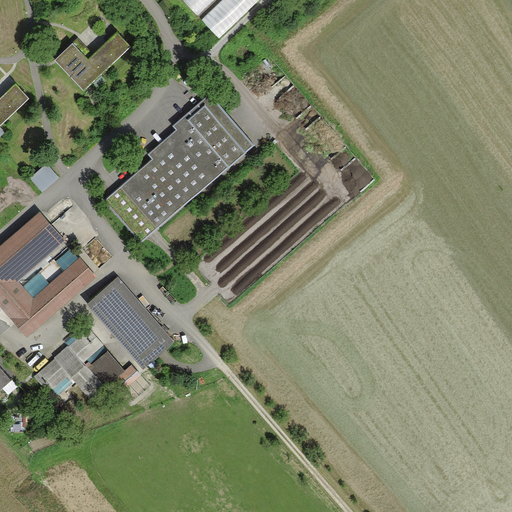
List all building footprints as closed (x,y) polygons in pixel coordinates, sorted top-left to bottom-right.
[(184,0),(196,14),(198,14),(214,0),(184,0)] [(218,37),(219,36),(261,0),(221,0),(201,17),(218,37)] [(55,57),(84,88),(130,44),(116,30),(89,57),(73,40),(55,57)] [(0,122),(28,96),(15,82),(0,95),(0,122)] [(106,198),(141,239),(253,141),(210,92),(174,124),(177,127),(149,151),(154,156),(106,198)] [(47,161),(31,176),(43,190),(59,175),(47,161)] [(80,257),(34,297),(18,279),(65,238),(41,210),(0,245),(0,302),(27,334),(96,275),(80,257)] [(87,304),(144,368),(174,341),(118,277),(87,304)] [(132,363),(126,368),(90,328),(36,376),(49,391),(69,373),(93,400),(111,384),(119,393),(141,374),(132,363)] [(0,386),(11,377),(0,364),(0,386)]
